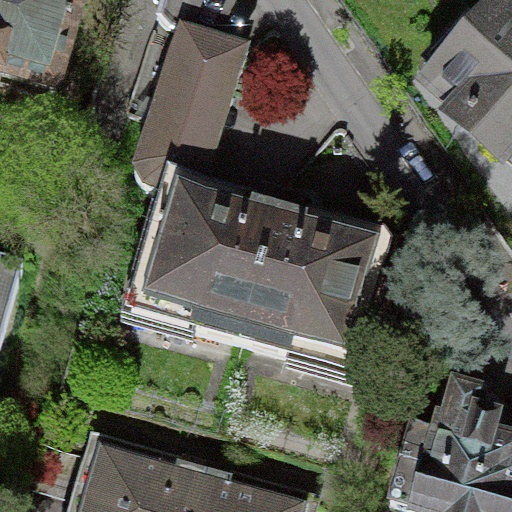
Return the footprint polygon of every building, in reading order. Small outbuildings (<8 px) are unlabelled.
[(0,0),(0,80),(54,95),(81,0),(0,0)] [(448,83),(440,92),(470,117),(463,125),(501,157),(507,149),(511,153),(511,8),(473,54),(452,36),(427,64),(448,83)] [(240,44),(182,26),(137,168),(137,171),(136,175),(137,178),(137,182),(139,186),(141,189),(144,193),(148,196),(152,199),(168,203),(172,188),(195,194),(209,149),(224,104),(231,106),(247,54),(240,44)] [(242,348),(283,204),(272,201),(260,197),(259,197),(258,197),(257,197),(257,198),(256,199),(253,210),(195,194),(172,188),(168,203),(138,307),(197,324),(194,335),(242,348)] [(295,207),(283,204),(242,348),(290,362),(294,351),(353,367),(385,252),(380,245),(306,225),(309,215),(310,214),(310,213),(309,212),(309,211),(308,211),(295,207)] [(0,341),(20,272),(0,266),(0,341)] [(437,439),(411,432),(388,510),(394,511),(511,511),(511,448),(507,447),(493,444),(499,424),(479,419),(485,398),(452,389),(441,428),(440,428),(437,439)] [(194,511),(205,477),(95,447),(77,511),(194,511)] [(312,511),(314,507),(205,477),(194,511),(312,511)]
